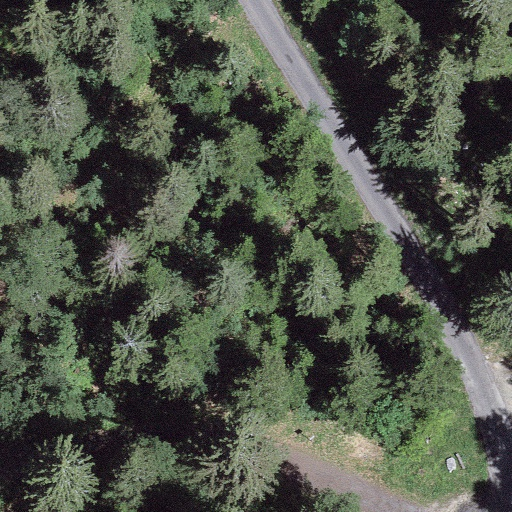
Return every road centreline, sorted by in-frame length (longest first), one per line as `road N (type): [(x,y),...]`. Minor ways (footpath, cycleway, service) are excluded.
road 1 (track): [(250,0),(449,313),(493,406),(511,474)]
road 2 (track): [(0,462),(115,452),(320,471),(419,511)]
